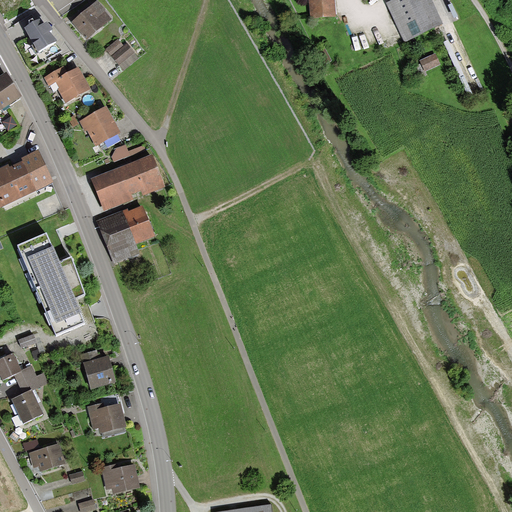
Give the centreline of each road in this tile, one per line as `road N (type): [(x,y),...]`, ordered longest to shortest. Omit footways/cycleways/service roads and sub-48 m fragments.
road 1 (residential): [(40,0),(158,146),(178,184),(306,511)]
road 2 (tertiary): [(7,50),(63,160),(141,370),(167,511)]
